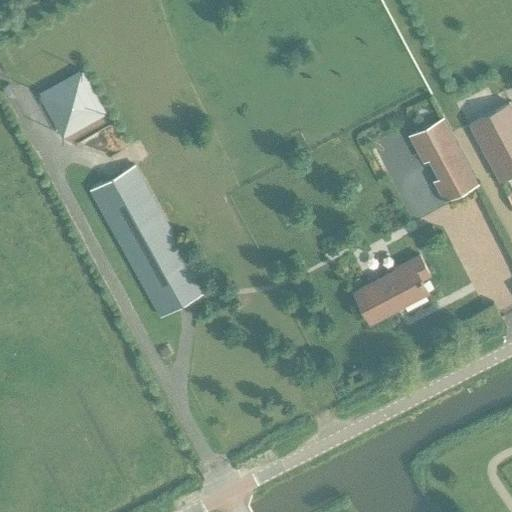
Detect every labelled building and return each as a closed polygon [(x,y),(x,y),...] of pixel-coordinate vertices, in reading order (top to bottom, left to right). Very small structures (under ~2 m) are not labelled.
[(38,89),(61,132),(105,107),(81,66),(38,89)] [(470,123),(500,180),(511,173),(511,107),(509,102),(470,123)] [(448,128),(415,145),(448,208),(481,191),(448,128)] [(161,315),(205,291),(135,164),(91,189),(161,315)] [(421,279),(430,274),(419,253),(396,266),(397,268),(355,291),(371,321),(427,291),(421,279)]
